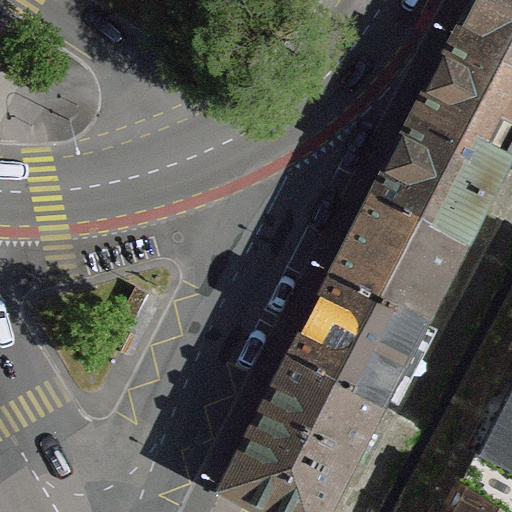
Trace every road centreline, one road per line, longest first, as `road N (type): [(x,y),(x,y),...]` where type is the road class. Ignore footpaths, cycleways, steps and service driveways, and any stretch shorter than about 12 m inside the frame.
road 1 (unclassified): [(262,123),(272,180),(266,217),(137,511)]
road 2 (primary): [(262,123),(212,151),(105,184),(0,190)]
road 3 (unclassified): [(80,511),(0,342)]
road 4 (primary): [(384,0),(353,46),(262,123)]
